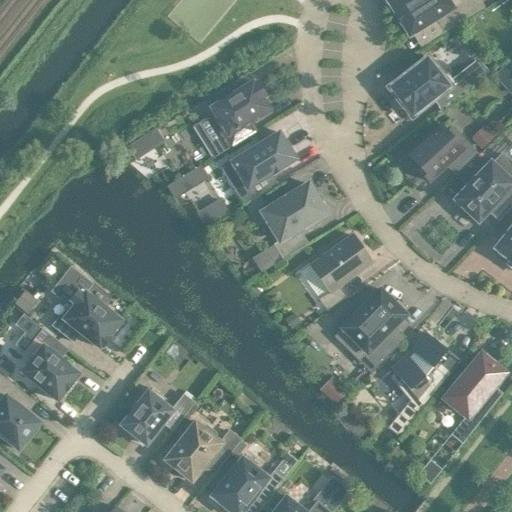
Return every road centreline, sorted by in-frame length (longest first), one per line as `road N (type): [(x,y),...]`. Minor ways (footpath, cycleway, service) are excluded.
road 1 (residential): [(344,171),(425,268),(511,313)]
road 2 (residential): [(344,171),(367,47),(362,0)]
road 3 (residential): [(316,0),(304,28),(307,87),(329,158)]
road 4 (residential): [(83,434),(157,333)]
road 5 (residential): [(179,511),(83,434)]
